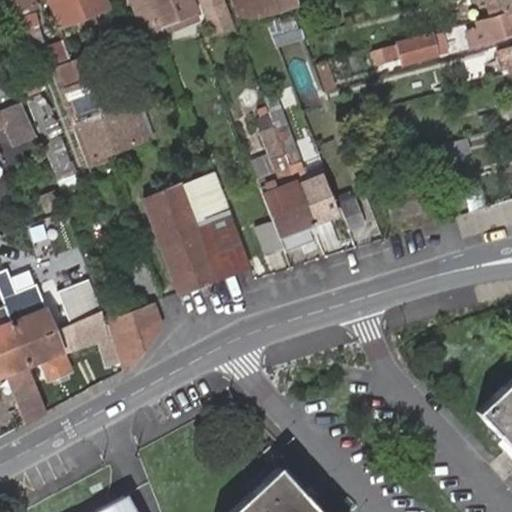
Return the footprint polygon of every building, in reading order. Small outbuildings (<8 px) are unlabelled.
[(34,0),(0,0),(0,1),(4,15),(36,7),(34,0)] [(55,0),(46,0),(57,27),(65,23),(55,0)] [(105,0),(55,0),(65,23),(108,7),(105,0)] [(131,0),(147,38),(161,31),(158,25),(148,0),(131,0)] [(148,0),(158,25),(181,17),(197,10),(192,0),(148,0)] [(232,27),(221,0),(194,0),(208,36),(232,27)] [(232,0),(238,19),(296,2),(295,0),(232,0)] [(511,9),(511,0),(485,0),(490,15),(494,14),(508,11),(511,9)] [(511,35),(511,9),(508,11),(494,14),(490,15),(475,19),(476,27),(465,29),(470,47),(511,35)] [(302,34),(294,11),(268,18),(276,43),(302,34)] [(28,14),(8,19),(10,28),(31,24),(28,14)] [(158,25),(161,31),(183,23),(181,17),(158,25)] [(31,24),(10,28),(13,39),(33,35),(31,24)] [(436,32),(382,46),(387,61),(401,58),(402,63),(441,53),(436,32)] [(0,91),(11,87),(0,58),(0,91)] [(313,87),(304,58),(289,62),(297,92),(313,87)] [(94,158),(107,153),(84,96),(69,59),(57,64),(94,158)] [(34,76),(15,87),(22,99),(41,89),(34,76)] [(84,96),(107,153),(149,138),(135,104),(124,109),(115,84),(84,96)] [(43,92),(28,97),(58,178),(59,178),(75,173),(69,156),(66,153),(43,92)] [(33,135),(18,102),(0,109),(0,119),(2,125),(12,145),(33,135)] [(297,184),(313,224),(337,214),(321,175),(307,180),(279,108),(269,112),(273,123),(284,151),(295,180),(297,184)] [(285,251),(319,240),(313,224),(297,184),(295,180),(284,151),(273,123),(261,128),(278,171),(257,180),(262,193),(266,202),(272,219),(284,249),(285,251)] [(470,151),(466,138),(433,148),(441,171),(451,168),(448,158),(470,151)] [(250,265),(220,190),(213,171),(143,197),(180,292),(217,278),(250,265)] [(75,173),(59,178),(64,193),(81,186),(75,173)] [(60,205),(54,191),(40,197),(46,211),(60,205)] [(339,204),(349,230),(366,223),(356,198),(339,204)] [(284,249),(272,219),(254,225),(267,256),(284,249)] [(98,310),(88,279),(61,291),(71,320),(98,310)] [(38,288),(3,301),(5,305),(7,311),(42,297),(38,288)] [(7,311),(20,343),(55,330),(42,297),(7,311)] [(161,328),(152,302),(105,320),(124,367),(133,364),(161,328)] [(0,306),(0,350),(20,343),(7,311),(5,305),(0,306)] [(98,313),(85,318),(87,324),(101,320),(98,313)] [(82,319),(59,328),(65,343),(88,334),(82,319)] [(102,373),(116,370),(101,321),(101,320),(87,324),(97,357),(98,359),(102,373)] [(55,330),(20,343),(29,364),(39,359),(48,378),(71,370),(61,344),(55,330)] [(65,343),(61,344),(71,370),(98,359),(97,357),(90,333),(88,334),(65,343)] [(21,393),(35,388),(38,387),(29,364),(20,343),(0,350),(0,374),(8,371),(13,370),(21,393)] [(8,371),(16,394),(21,393),(13,370),(8,371)] [(511,383),(479,414),(511,448),(511,383)] [(16,394),(24,420),(43,410),(35,388),(21,393),(16,394)] [(317,511),(278,469),(231,511),(317,511)] [(132,511),(122,494),(88,511),(132,511)]
